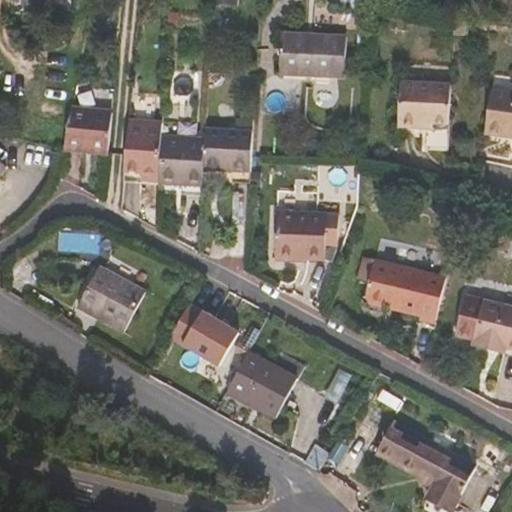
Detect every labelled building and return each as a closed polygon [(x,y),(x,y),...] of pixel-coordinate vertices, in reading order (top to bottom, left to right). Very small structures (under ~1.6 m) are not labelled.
[(11,0),(11,2),(73,13),(75,0),(11,0)] [(335,0),(335,4),(369,11),(369,0),(335,0)] [(346,77),(347,36),(281,34),(280,74),(346,77)] [(423,122),(452,123),(454,84),(404,81),(402,126),(423,127),(423,122)] [(511,133),(511,92),(495,90),(489,130),(511,133)] [(109,154),(113,112),(70,108),(64,150),(109,154)] [(157,182),(160,137),(160,123),(130,120),(125,181),(157,183),(157,182)] [(252,157),(254,134),(207,132),(206,141),(205,169),(233,169),(233,181),(251,181),(252,157)] [(160,137),(157,182),(204,186),(205,169),(206,141),(160,137)] [(275,263),(324,267),(327,221),(278,216),(275,263)] [(79,306),(126,331),(146,293),(99,267),(79,306)] [(418,327),(433,330),(444,284),(372,267),(362,309),(419,323),(418,327)] [(474,341),(473,345),(494,350),(495,345),(505,347),(511,348),(511,308),(482,302),(481,306),(462,302),(454,337),(474,341)] [(242,337),(192,307),(173,340),(221,370),(242,337)] [(251,349),(242,344),(237,352),(247,358),(249,354),(251,349)] [(247,358),(229,392),(275,417),(296,379),(249,354),(247,358)] [(454,508),(476,466),(394,422),(378,452),(434,484),(429,495),(454,508)]
